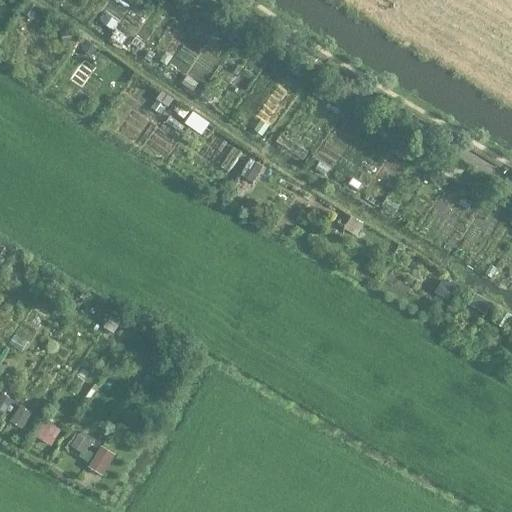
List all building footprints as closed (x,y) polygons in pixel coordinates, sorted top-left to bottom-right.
[(254,36),(241,28),(237,34),(250,42),(254,36)] [(304,74),(298,69),(294,75),(300,80),(304,74)] [(325,88),(319,84),(315,90),(322,95),(325,88)] [(393,128),(379,121),(376,127),(389,135),(393,128)] [(253,154),(240,176),(253,184),(263,167),(260,165),(263,160),(253,154)] [(465,172),(451,164),(448,170),(461,178),(465,172)] [(336,222),(343,226),(344,227),(343,229),(355,237),(363,225),(351,218),(351,217),(348,215),(348,214),(337,207),(334,212),(340,215),(336,222)] [(442,280),(434,293),(447,301),(455,288),(442,280)] [(90,320),(101,301),(90,296),(80,314),(90,320)] [(496,309),(475,296),(466,312),(480,320),(482,316),(485,317),(489,312),(493,314),(496,309)] [(113,334),(120,323),(110,317),(103,328),(113,334)] [(122,329),(130,334),(133,329),(125,324),(122,329)] [(48,418),(36,432),(49,444),(61,430),(48,418)] [(114,456),(101,448),(92,463),(105,470),(114,456)]
